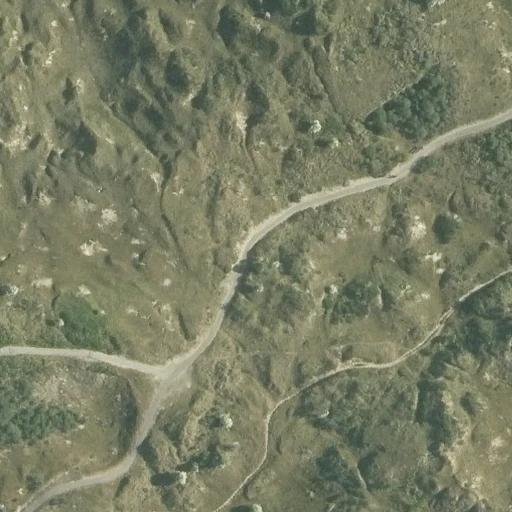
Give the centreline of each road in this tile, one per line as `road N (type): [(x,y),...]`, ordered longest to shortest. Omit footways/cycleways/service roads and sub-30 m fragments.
road 1 (unknown): [(202,511),(257,457),(264,404),(351,354),(388,355),(467,287),(511,266)]
road 2 (unknown): [(192,346),(394,337),(438,352),(467,376),(511,381)]
